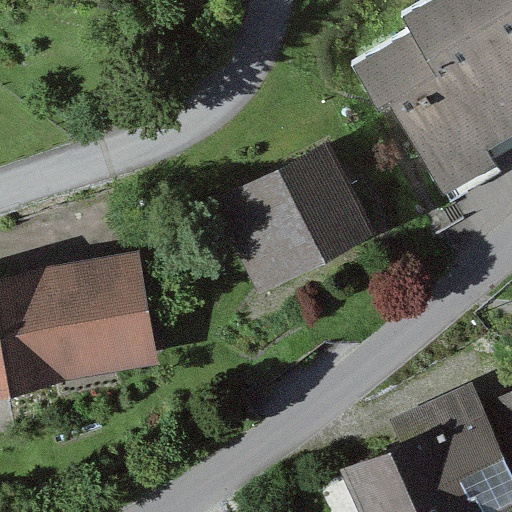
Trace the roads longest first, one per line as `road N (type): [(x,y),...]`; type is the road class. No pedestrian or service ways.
road 1 (residential): [(511,246),(172,511)]
road 2 (residential): [(271,0),(244,77),(206,112),(157,140),(0,192)]
